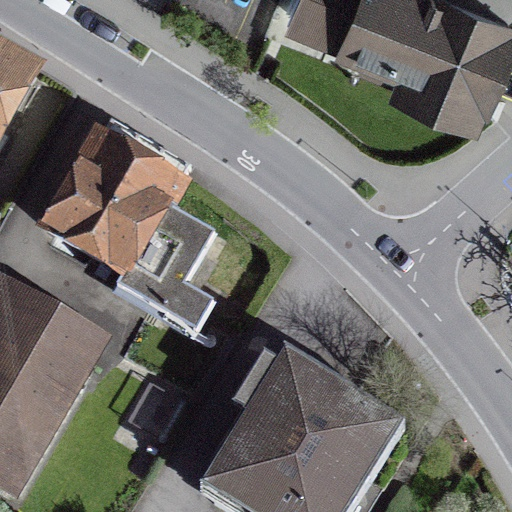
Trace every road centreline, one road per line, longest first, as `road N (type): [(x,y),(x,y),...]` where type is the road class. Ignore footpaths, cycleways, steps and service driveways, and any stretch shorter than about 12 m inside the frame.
road 1 (residential): [(5,0),(235,142),(403,277)]
road 2 (residential): [(403,277),(511,428)]
road 3 (residential): [(403,277),(511,171)]
